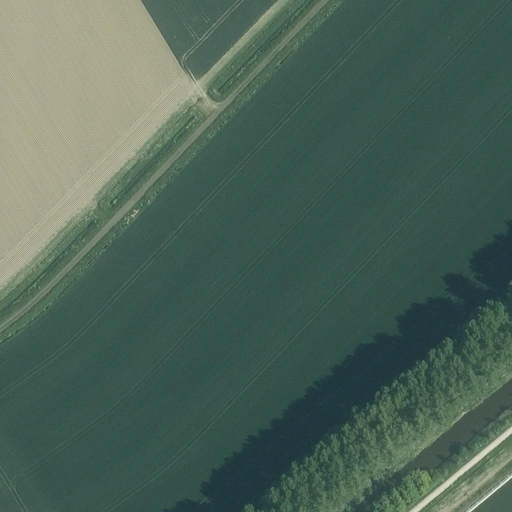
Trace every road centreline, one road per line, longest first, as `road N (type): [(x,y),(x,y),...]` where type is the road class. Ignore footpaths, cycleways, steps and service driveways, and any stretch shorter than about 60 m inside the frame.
road 1 (track): [(320,0),(29,310),(0,331)]
road 2 (unclassified): [(415,511),(511,431)]
